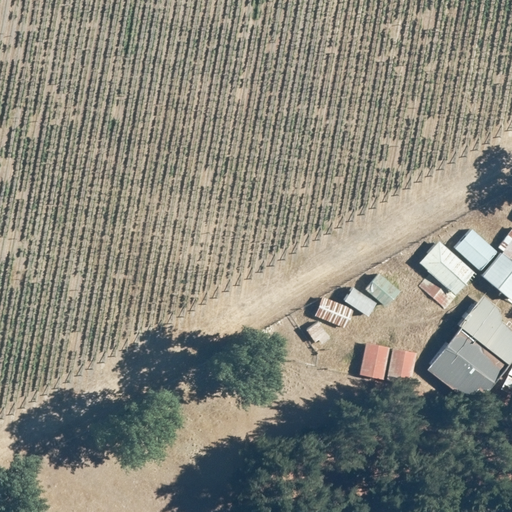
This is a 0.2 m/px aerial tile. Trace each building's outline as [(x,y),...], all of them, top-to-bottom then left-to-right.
[(459,232),(449,221),(434,234),(444,246),(459,232)] [(511,226),(497,248),(511,258),(511,226)] [(493,250),(467,227),(451,247),(477,269),(493,250)] [(471,272),(434,239),(415,261),(451,293),(471,272)] [(511,292),(511,264),(497,252),(478,275),(508,298),(511,292)] [(384,269),(408,292),(414,285),(440,310),(449,300),(399,253),(384,269)] [(396,289),(374,271),(360,287),(382,305),(396,289)] [(372,301),(348,285),(340,299),(364,314),(372,301)] [(349,309),(320,295),(311,313),(340,328),(349,309)] [(455,327),(503,365),(511,353),(511,323),(476,295),(453,326),(455,327)] [(327,337),(314,321),(302,331),(315,347),(327,337)] [(503,365),(455,327),(423,368),(472,405),(503,365)] [(363,341),(356,374),(381,379),(388,346),(363,341)] [(388,346),(381,379),(408,384),(414,351),(388,346)] [(511,364),(498,390),(511,397),(511,364)]
